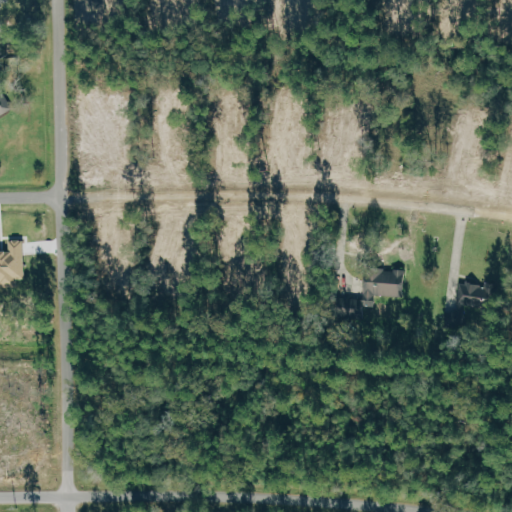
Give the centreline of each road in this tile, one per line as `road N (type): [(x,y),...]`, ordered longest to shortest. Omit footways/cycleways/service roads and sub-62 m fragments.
road 1 (residential): [(0,201),(279,197),(511,222)]
road 2 (residential): [(68,511),(59,0)]
road 3 (tertiary): [(443,511),(230,497),(0,496)]
